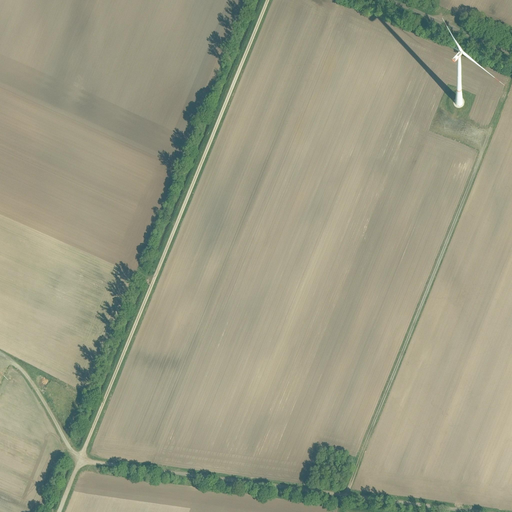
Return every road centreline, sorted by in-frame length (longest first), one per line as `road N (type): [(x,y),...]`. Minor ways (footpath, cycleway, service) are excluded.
road 1 (track): [(58,511),(267,0)]
road 2 (unclassified): [(476,511),(79,459),(35,386),(0,354)]
road 3 (track): [(511,75),(346,496)]
road 4 (unclassified): [(511,51),(393,0)]
